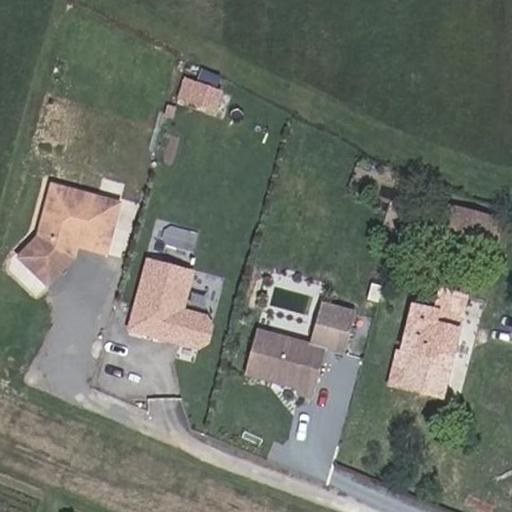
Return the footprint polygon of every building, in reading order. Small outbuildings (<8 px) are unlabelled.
[(184,77),(180,101),(221,108),(225,84),(184,77)] [(100,256),(115,206),(48,186),(33,237),(13,257),(41,285),(58,267),(62,256),(68,258),(72,247),(100,256)] [(429,223),(454,231),(462,195),(439,188),(429,223)] [(454,231),(472,236),(481,200),(462,195),(454,231)] [(472,236),(482,239),(492,204),(481,200),(472,236)] [(203,331),(198,322),(175,314),(186,277),(142,264),(122,332),(159,343),(160,338),(167,341),(171,348),(190,352),(198,347),(203,331)] [(477,299),(450,292),(434,360),(417,355),(409,384),(458,401),(477,299)] [(302,404),(317,356),(249,336),(236,379),(262,387),(263,385),(269,387),(268,389),(288,395),(287,400),(302,404)]
